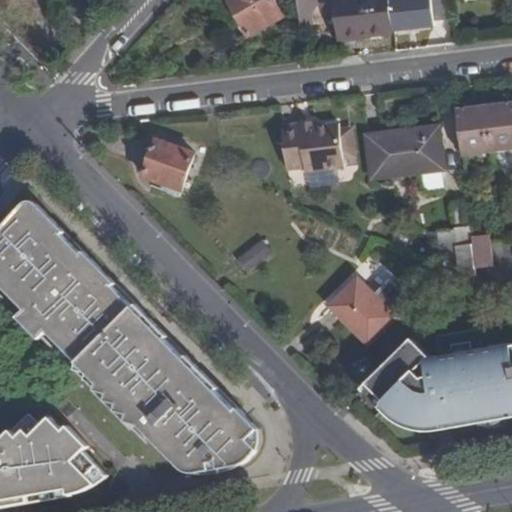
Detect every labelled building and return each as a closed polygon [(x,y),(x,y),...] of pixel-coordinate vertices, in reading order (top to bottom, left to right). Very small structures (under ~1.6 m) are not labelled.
[(220,0),(243,40),(251,35),(230,0),(220,0)] [(282,17),(272,0),(230,0),(251,35),(282,17)] [(341,0),(338,0),(341,40),(374,37),(396,35),(395,31),(391,0),(341,0)] [(391,0),(395,31),(416,29),(432,28),(432,20),(430,0),(391,0)] [(449,0),(430,0),(432,20),(451,18),(449,0)] [(496,103),(481,105),(487,150),(511,147),(511,114),(511,107),(510,102),(496,103)] [(460,154),(487,150),(481,105),(467,107),(454,109),(460,154)] [(295,124),(285,125),(289,170),(305,168),(306,173),(345,169),(339,124),(334,125),(315,127),(302,129),(301,124),(295,124)] [(405,132),(367,136),(372,180),(419,174),(440,172),(444,171),(438,128),(405,132)] [(197,157),(160,146),(150,182),(157,184),(187,193),(197,157)] [(443,191),(440,172),(419,174),(423,193),(443,191)] [(32,199),(27,199),(0,228),(0,281),(26,308),(18,315),(41,338),(50,330),(81,363),(80,369),(91,373),(90,379),(101,383),(100,389),(111,392),(110,399),(119,402),(118,407),(129,410),(128,417),(139,420),(182,464),(186,468),(191,470),(196,472),(202,472),(248,462),(253,460),(257,457),(261,452),(263,447),(265,442),(265,436),(264,430),(262,424),(244,405),(240,408),(221,388),(223,385),(191,352),(188,355),(169,336),(171,333),(139,300),(136,303),(116,283),(119,280),(87,247),(84,250),(64,230),(66,227),(41,202),(32,199)] [(460,271),(462,278),(476,276),(475,268),(471,237),(467,202),(453,204),(455,231),(427,234),(429,256),(449,255),(450,272),(460,271)] [(486,235),(471,237),(475,268),(490,266),(486,235)] [(250,271),(275,251),(265,239),(240,258),(250,271)] [(419,319),(426,326),(463,289),(476,276),(462,278),(419,319)] [(369,344),(413,303),(391,280),(375,296),(362,281),(333,307),(347,321),(369,344)] [(428,359),(410,341),(366,385),(383,405),(388,402),(395,409),(387,418),(396,423),(406,427),(416,430),(427,431),(438,431),(450,429),(496,420),(510,418),(509,409),(511,408),(511,323),(435,338),(438,358),(428,359)] [(360,391),(387,418),(395,409),(388,402),(383,405),(366,385),(360,391)] [(0,507),(28,503),(28,498),(55,494),(66,492),(68,496),(81,493),(96,486),(87,476),(97,468),(84,453),(88,448),(69,428),(64,431),(50,418),(33,434),(28,430),(19,439),(11,431),(1,442),(0,442),(0,507)] [(108,479),(97,468),(87,476),(96,486),(108,479)]
